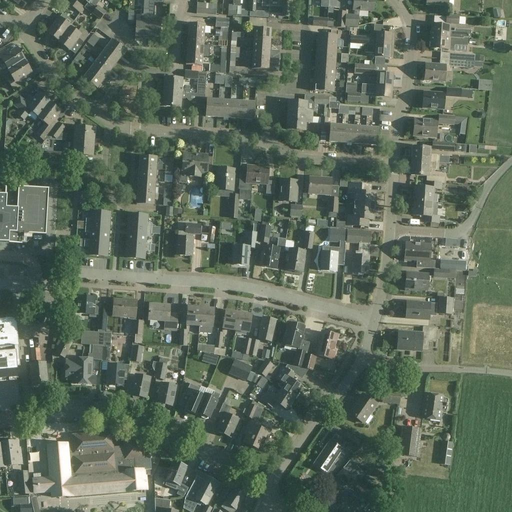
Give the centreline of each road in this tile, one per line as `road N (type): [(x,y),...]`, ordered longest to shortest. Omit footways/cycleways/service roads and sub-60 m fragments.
road 1 (residential): [(374,321),(250,287),(79,273)]
road 2 (residential): [(270,144),(116,127),(76,99),(21,30)]
road 3 (unclassified): [(269,490),(214,457),(109,418),(49,413),(0,423)]
road 4 (residential): [(122,3),(118,38),(144,70),(164,72),(174,65),(182,0)]
road 5 (residential): [(397,1),(410,27),(411,56),(393,164)]
road 6 (residential): [(270,144),(273,99),(305,76),(304,0)]
road 7 (residential): [(269,490),(361,359)]
road 8 (unclassified): [(390,229),(459,232),(511,161)]
road 9 (residential): [(393,164),(305,158),(270,144)]
